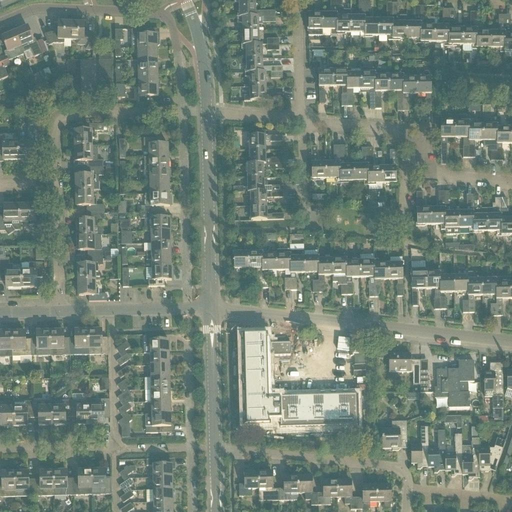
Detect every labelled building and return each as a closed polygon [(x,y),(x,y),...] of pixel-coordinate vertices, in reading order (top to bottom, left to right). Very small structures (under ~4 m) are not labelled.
[(308,37),(322,37),(322,31),(320,31),(320,23),(325,23),(325,15),(314,15),(314,11),(314,0),(308,0),(308,10),(308,15),(308,16),(308,37)] [(320,23),(320,31),(322,31),(330,31),(330,38),(336,38),(336,34),(336,31),(337,18),(336,0),(330,0),(330,11),(330,15),(325,15),(325,23),(320,23)] [(342,11),(342,0),(336,0),(337,18),(336,31),(336,34),(348,34),(348,26),(353,26),(353,18),(350,18),(350,11),(342,11)] [(364,34),(364,1),(358,1),(358,13),(359,13),(359,18),(353,18),(353,26),(348,26),(348,34),(364,34)] [(364,34),(364,37),(376,37),(376,29),(381,29),(381,21),(378,21),(369,21),(369,13),(370,13),(370,1),(364,1),(364,34)] [(247,2),(239,2),(239,4),(239,18),(239,19),(275,18),(275,12),(255,12),(255,7),(247,7),(247,2)] [(376,29),(376,37),(388,37),(392,37),(392,4),(386,4),(386,16),(387,16),(387,21),(381,21),(381,29),(376,29)] [(392,37),(392,40),(404,40),(404,32),(409,32),(409,24),(406,24),(406,17),(398,17),(398,4),(392,4),(392,37)] [(448,44),(448,46),(460,46),(460,38),(465,38),(465,30),(462,30),(462,26),(454,26),(454,10),(448,10),(448,22),(448,28),(448,44)] [(460,38),(460,46),(462,46),(462,53),(472,53),(472,46),(476,46),(476,30),(476,25),(476,13),(470,13),(470,25),(470,30),(465,30),(465,38),(460,38)] [(476,46),(476,50),(488,50),(488,41),(493,41),(493,33),(482,33),(482,28),(482,13),(476,13),(476,25),(476,30),(476,46)] [(488,41),(488,50),(504,50),(504,16),(498,16),(498,28),(499,28),(499,33),(493,33),(493,41),(488,41)] [(275,24),(275,18),(239,19),(239,18),(237,18),(237,24),(242,24),(242,30),(250,30),(250,35),(258,35),(258,24),(263,23),(263,24),(275,24)] [(420,40),(420,44),(432,44),(432,36),(437,36),(437,28),(434,27),(434,19),(427,19),(426,20),(424,21),(422,19),(420,19),(420,24),(420,40)] [(71,41),(71,24),(58,24),(58,34),(50,33),(44,36),(48,47),(55,44),(64,45),(64,41),(71,41)] [(93,51),(93,35),(84,35),(84,25),(71,24),(71,41),(77,41),(77,45),(86,46),(86,50),(93,51)] [(404,32),(404,40),(420,40),(420,24),(415,24),(409,24),(409,32),(404,32)] [(27,28),(14,33),(20,48),(23,53),(30,50),(34,58),(47,52),(42,41),(36,44),(35,39),(32,40),(27,28)] [(432,36),(432,44),(448,44),(448,28),(442,28),(437,28),(437,36),(432,36)] [(148,30),(131,31),(131,37),(137,37),(137,49),(157,49),(157,47),(158,47),(159,46),(159,42),(158,41),(157,41),(156,36),(152,36),(152,30),(148,30)] [(250,35),(250,30),(242,30),(243,46),(262,46),(259,46),(258,35),(250,35)] [(0,58),(4,68),(10,66),(8,61),(23,55),(23,53),(20,48),(14,33),(1,39),(7,52),(4,53),(5,56),(0,58)] [(262,62),(262,46),(243,46),(243,47),(246,47),(246,58),(254,58),(254,63),(262,62)] [(138,62),(157,61),(157,49),(137,49),(138,62)] [(254,63),(254,58),(246,58),(246,74),(245,74),(265,74),(270,74),(282,74),(282,68),(262,68),(262,62),(254,63)] [(38,69),(48,65),(46,59),(36,63),(38,69)] [(157,61),(138,62),(138,74),(157,73),(157,71),(160,71),(160,65),(157,65),(157,61)] [(335,80),(330,80),(331,88),(338,88),(341,88),(342,88),(342,96),(341,96),(341,108),(347,108),(347,75),(346,66),(332,67),(332,72),(335,72),(335,80)] [(54,67),(48,70),(51,76),(57,73),(54,67)] [(363,83),(358,83),(358,91),(361,90),(361,92),(361,93),(369,93),(369,110),(375,110),(375,71),(374,69),(363,70),(363,83)] [(361,75),(347,75),(347,108),(353,108),(353,91),(358,91),(358,83),(363,83),(363,70),(360,70),(361,75)] [(389,71),(375,71),(375,110),(381,110),(381,93),(386,93),(386,85),(391,85),(391,77),(389,77),(389,71)] [(328,72),(318,72),(318,74),(318,79),(318,88),(319,88),(331,88),(330,80),(335,80),(335,72),(332,72),(328,72)] [(391,85),(386,85),(386,93),(397,93),(397,113),(403,113),(403,101),(403,96),(403,80),(403,72),(396,72),(397,77),(391,77),(391,85)] [(138,86),(158,86),(157,73),(138,74),(138,86)] [(419,88),(414,88),(414,95),(426,95),(426,96),(426,101),(425,101),(425,113),(431,112),(430,73),(424,73),(424,79),(419,79),(419,88)] [(266,91),(265,74),(245,74),(245,79),(249,78),(250,86),(258,86),(258,91),(266,91)] [(403,80),(403,96),(409,95),(414,95),(414,88),(419,88),(419,79),(418,79),(403,80)] [(116,99),(122,99),(125,99),(124,86),(116,87),(116,99)] [(158,86),(138,86),(139,99),(139,104),(139,105),(141,105),(152,104),(152,98),(158,98),(158,86)] [(244,97),(244,103),(283,102),(283,96),(266,96),(266,91),(258,91),(258,86),(250,86),(250,97),(244,97)] [(28,141),(17,141),(18,145),(18,161),(33,160),(33,151),(39,151),(39,143),(39,138),(39,134),(39,127),(39,123),(38,120),(38,113),(28,114),(27,114),(28,141)] [(455,116),(440,116),(440,117),(440,120),(440,123),(440,139),(440,144),(440,156),(446,156),(446,144),(445,144),(445,139),(452,139),(452,131),(457,131),(457,123),(455,123),(455,116)] [(452,131),(452,139),(462,139),(468,139),(469,139),(469,121),(468,121),(468,116),(455,116),(455,123),(457,123),(457,131),(452,131)] [(485,134),(485,126),(473,126),(473,121),(469,121),(469,147),(469,159),(474,159),(474,145),(473,145),(473,142),(480,142),(480,134),(485,134)] [(75,148),(91,147),(91,139),(95,139),(95,133),(103,132),(103,125),(84,126),(84,132),(75,132),(75,148)] [(480,134),(480,142),(483,142),(483,148),(490,148),(490,162),(496,162),(497,150),(497,145),(497,129),(497,126),(485,126),(485,134),(480,134)] [(511,137),(511,129),(497,129),(497,145),(508,145),(508,137),(511,137)] [(0,136),(0,151),(3,152),(3,161),(18,161),(18,145),(17,141),(3,141),(3,137),(0,136)] [(257,154),(265,154),(265,137),(249,137),(249,149),(257,149),(257,154)] [(159,146),(159,139),(143,140),(143,147),(148,147),(149,159),(168,158),(168,146),(159,146)] [(91,147),(75,148),(75,163),(85,163),(85,169),(95,169),(103,168),(103,162),(97,162),(97,147),(91,147)] [(317,165),(316,160),(317,160),(316,148),(311,149),(312,181),(323,180),(323,173),(328,173),(328,165),(317,165)] [(257,149),(249,149),(249,165),(265,165),(265,160),(265,154),(257,154),(257,149)] [(373,169),(373,161),(373,149),(367,150),(368,182),(368,185),(379,185),(379,177),(384,177),(384,169),(373,169)] [(356,175),(351,175),(351,183),(364,182),(368,182),(367,150),(361,150),(361,167),(356,167),(356,175)] [(396,185),(395,152),(389,152),(390,164),(390,169),(384,169),(384,177),(379,177),(379,185),(396,185)] [(144,171),(169,171),(168,158),(149,159),(144,159),(144,171)] [(271,172),(271,171),(282,171),(282,165),(270,165),(265,165),(249,165),(247,165),(247,177),(255,177),(255,182),(263,182),(263,171),(265,171),(265,172),(271,172)] [(323,180),(339,180),(339,168),(339,165),(328,165),(328,173),(323,173),(323,180)] [(340,168),(339,168),(339,180),(339,183),(351,183),(351,175),(356,175),(356,167),(340,168)] [(85,177),(76,177),(76,192),(92,192),(100,192),(99,192),(99,184),(96,184),(96,178),(103,178),(103,171),(95,171),(85,171),(85,177)] [(143,184),(149,183),(169,183),(169,171),(144,171),(143,171),(143,184)] [(247,177),(248,193),(263,193),(263,182),(255,182),(255,177),(247,177)] [(150,196),(169,195),(169,183),(149,183),(150,196)] [(92,200),(92,192),(76,192),(76,207),(86,207),(86,213),(105,213),(104,207),(96,207),(96,200),(92,200)] [(283,199),(283,193),(271,193),(263,193),(248,193),(248,194),(250,194),(250,205),(258,205),(258,210),(266,209),(266,199),(271,199),(283,199)] [(422,210),(422,205),(422,193),(416,193),(417,227),(428,226),(428,218),(433,218),(433,210),(422,210)] [(145,208),(141,208),(141,215),(146,214),(150,214),(162,214),(162,208),(170,208),(169,203),(172,203),(172,195),(169,195),(150,196),(150,195),(145,195),(145,208)] [(461,221),(456,222),(456,230),(459,229),(473,229),(472,196),(466,196),(467,208),(467,213),(461,213),(461,221)] [(478,196),(472,196),(473,229),(473,233),(485,233),(484,225),(489,225),(489,217),(487,217),(486,209),(481,210),(478,207),(478,196)] [(489,225),(484,225),(485,233),(501,232),(500,199),(494,199),(494,207),(492,207),(492,209),(489,209),(486,209),(487,217),(489,217),(489,225)] [(511,220),(505,220),(505,215),(507,215),(506,199),(500,199),(501,232),(501,236),(511,236),(511,220)] [(258,210),(258,205),(250,205),(251,222),(267,221),(283,221),(283,215),(271,215),(271,216),(266,216),(266,209),(258,210)] [(35,216),(34,206),(19,207),(20,223),(28,223),(28,226),(34,226),(35,231),(41,231),(41,216),(35,216)] [(20,223),(19,207),(4,207),(4,217),(0,217),(0,231),(5,232),(5,227),(11,227),(15,231),(20,231),(20,223)] [(445,232),(444,210),(433,210),(433,218),(428,218),(428,226),(440,226),(441,232),(445,232)] [(451,214),(445,214),(445,232),(445,236),(459,236),(459,229),(456,230),(456,222),(461,221),(461,213),(451,214)] [(146,220),(145,222),(145,233),(151,233),(170,232),(170,220),(164,220),(162,220),(162,214),(150,214),(150,220),(146,220)] [(77,237),(93,237),(93,229),(97,229),(97,222),(105,222),(105,215),(86,216),(86,222),(77,222),(77,237)] [(129,223),(121,223),(121,230),(121,233),(126,233),(130,233),(130,229),(129,229),(129,223)] [(151,245),(170,244),(170,232),(151,233),(151,245)] [(93,237),(77,237),(77,252),(87,252),(87,258),(102,258),(102,251),(100,251),(100,236),(93,236),(93,237)] [(146,253),(146,257),(171,257),(170,244),(151,245),(151,253),(146,253)] [(248,254),(247,248),(247,254),(233,254),(234,275),(234,287),(240,287),(240,275),(240,270),(246,270),(245,262),(250,262),(250,254),(248,254)] [(262,277),(261,248),(247,248),(248,254),(250,254),(250,262),(245,262),(246,270),(256,270),(256,277),(257,290),(263,289),(262,277)] [(262,256),(262,248),(261,248),(262,277),(263,289),(268,289),(268,277),(267,272),(274,272),(273,264),(278,264),(278,256),(276,256),(262,256)] [(290,272),(289,251),(276,251),(276,256),(278,256),(278,264),(273,264),(274,272),(290,272)] [(290,252),(290,251),(289,251),(290,272),(295,271),(295,274),(302,274),(301,266),(306,266),(306,258),(304,258),(303,252),(290,252)] [(304,252),(303,252),(304,258),(306,258),(306,266),(301,266),(302,274),(318,274),(318,258),(318,252),(304,252)] [(318,256),(318,258),(318,274),(318,277),(318,282),(319,294),(324,294),(324,282),(324,277),(330,277),(329,269),(334,268),(334,260),(322,261),(322,256),(318,256)] [(171,257),(146,257),(146,263),(151,263),(152,269),(171,269),(171,257)] [(346,263),(346,279),(351,279),(358,279),(357,271),(362,271),(362,263),(360,263),(360,257),(346,257),(346,260),(346,263)] [(78,282),(94,281),(94,273),(98,273),(98,267),(102,266),(102,260),(87,260),(87,266),(78,267),(78,282)] [(346,279),(346,263),(346,260),(334,260),(334,268),(329,269),(330,277),(332,277),(332,284),(337,283),(337,286),(341,286),(341,296),(347,296),(346,284),(346,279)] [(6,261),(0,261),(0,279),(6,279),(6,283),(6,289),(21,289),(21,273),(13,273),(12,266),(7,266),(6,266),(6,261)] [(362,271),(357,271),(358,279),(369,279),(369,282),(368,282),(368,287),(369,299),(374,298),(375,298),(374,282),(374,278),(374,266),(374,263),(362,263),(362,271)] [(21,273),(21,289),(36,288),(36,279),(42,278),(42,264),(28,264),(28,268),(21,268),(21,269),(21,273)] [(374,266),(374,278),(374,282),(375,298),(381,298),(380,286),(380,281),(386,281),(385,273),(390,273),(390,265),(378,266),(374,266)] [(390,273),(385,273),(386,281),(397,281),(402,281),(402,267),(402,265),(390,265),(390,273)] [(152,269),(146,269),(146,281),(152,280),(152,281),(148,281),(148,288),(164,288),(164,282),(171,281),(171,269),(152,269)] [(425,269),(411,270),(411,275),(411,291),(412,296),(412,308),(418,307),(418,296),(417,296),(417,291),(423,290),(423,282),(428,282),(428,274),(428,269),(425,269)] [(467,293),(467,274),(467,271),(453,272),(453,277),(456,277),(456,285),(451,286),(451,294),(467,293)] [(428,282),(423,282),(423,290),(434,290),(435,299),(434,299),(434,311),(440,311),(440,299),(440,294),(439,278),(439,274),(428,274),(428,282)] [(473,274),(467,274),(468,293),(467,293),(468,297),(473,297),(474,297),(479,297),(479,289),(484,289),(484,281),(473,282),(473,274)] [(440,294),(451,294),(451,286),(456,285),(456,277),(453,277),(439,278),(440,294)] [(495,279),(495,281),(496,281),(496,297),(495,297),(495,306),(496,306),(496,318),(502,317),(502,306),(501,306),(501,301),(507,301),(507,293),(511,292),(511,286),(511,285),(509,285),(509,279),(495,279)] [(95,289),(94,281),(78,282),(78,297),(88,297),(89,303),(106,303),(106,296),(99,296),(98,289),(95,289)] [(484,289),(479,289),(479,297),(495,297),(496,297),(496,281),(495,281),(484,281),(484,289)] [(63,343),(63,332),(50,333),(50,357),(69,357),(69,339),(69,343),(63,343)] [(88,356),(88,332),(74,332),(75,342),(69,342),(69,339),(69,357),(88,356)] [(102,339),(101,332),(88,332),(88,356),(108,356),(108,339),(102,339)] [(0,358),(12,358),(11,334),(0,333),(0,358)] [(25,343),(25,333),(11,334),(12,358),(31,357),(30,340),(30,343),(25,343)] [(50,357),(50,333),(36,333),(36,343),(31,343),(31,340),(30,340),(31,357),(50,357)] [(145,338),(143,338),(143,345),(145,345),(145,346),(149,346),(150,355),(169,354),(169,342),(159,342),(159,336),(145,336),(145,338)] [(266,336),(241,337),(241,343),(242,343),(243,343),(244,357),(242,357),(242,363),(244,363),(244,370),(242,370),(242,376),(244,376),(244,382),(243,382),(242,382),(242,383),(243,394),(243,405),(243,408),(243,414),(245,414),(245,420),(244,420),(243,420),(243,421),(243,427),(267,426),(269,426),(269,422),(274,421),(274,422),(275,422),(280,421),(280,430),(292,430),(294,429),(317,429),(320,429),(343,428),(345,428),(357,428),(357,411),(356,397),(356,396),(344,397),(342,397),(319,397),(317,397),(293,398),(291,398),(289,398),(286,398),(285,398),(281,398),(279,398),(279,402),(277,402),(271,402),(268,402),(267,342),(266,337),(266,336)] [(118,349),(116,350),(119,355),(125,351),(130,348),(126,343),(120,347),(118,349)] [(289,343),(270,344),(270,357),(290,356),(291,346),(291,345),(291,344),(290,344),(289,343)] [(150,367),(169,367),(169,354),(150,355),(150,367)] [(120,367),(130,360),(127,355),(116,362),(120,367)] [(410,373),(410,361),(410,355),(389,355),(389,367),(391,367),(391,373),(401,373),(410,373)] [(467,394),(467,384),(474,383),(473,362),(458,363),(458,371),(436,371),(437,397),(448,397),(448,410),(469,409),(469,394),(467,394)] [(503,411),(502,364),(489,365),(489,374),(484,374),(484,399),(492,398),(492,411),(493,411),(493,419),(503,419),(503,411)] [(150,379),(170,379),(169,367),(150,367),(150,379)] [(120,380),(131,372),(127,368),(117,375),(120,380)] [(151,391),(170,391),(170,379),(150,379),(151,391)] [(123,383),(117,387),(120,392),(125,388),(131,385),(128,380),(123,383)] [(151,404),(170,403),(170,391),(151,391),(151,404)] [(123,408),(128,404),(133,404),(131,397),(128,392),(123,395),(117,399),(123,408)] [(73,402),(70,402),(71,416),(77,416),(77,419),(77,426),(90,426),(90,401),(87,401),(73,402)] [(109,401),(90,401),(90,426),(104,425),(104,418),(109,418),(109,401)] [(32,402),(13,403),(14,427),(27,427),(27,420),(27,417),(32,417),(33,417),(32,402)] [(52,402),(32,402),(33,417),(38,417),(38,420),(39,427),(52,426),(52,402)] [(68,402),(52,402),(52,426),(65,426),(65,419),(65,416),(70,416),(71,416),(70,402),(68,402)] [(13,403),(0,403),(0,417),(0,420),(0,427),(14,427),(13,403)] [(151,416),(170,415),(170,403),(151,404),(151,416)] [(123,420),(128,416),(126,413),(132,409),(128,404),(123,408),(118,411),(123,420)] [(146,435),(161,434),(161,428),(171,428),(170,415),(151,416),(145,416),(146,435)] [(121,429),(132,421),(128,416),(123,420),(118,424),(121,429)] [(400,450),(400,441),(407,441),(406,423),(391,423),(391,431),(381,431),(382,450),(392,450),(392,452),(398,452),(400,450)] [(421,447),(410,447),(411,465),(417,465),(417,471),(420,471),(422,469),(422,465),(428,465),(428,451),(428,428),(427,428),(420,429),(421,447)] [(428,465),(428,469),(434,469),(434,475),(437,475),(439,473),(439,469),(445,468),(445,455),(445,447),(445,432),(444,432),(437,432),(438,450),(428,451),(428,465)] [(445,468),(445,473),(451,472),(451,478),(454,478),(456,476),(456,472),(462,472),(462,458),(462,436),(462,433),(455,433),(455,436),(454,436),(455,447),(455,454),(445,455),(445,468)] [(462,472),(462,476),(468,476),(468,482),(471,482),(473,480),(473,476),(479,476),(479,473),(479,467),(478,449),(479,449),(479,440),(478,440),(474,440),(471,440),(472,458),(462,458),(462,472)] [(479,449),(478,449),(479,467),(479,473),(485,473),(488,473),(490,471),(489,467),(491,467),(496,469),(505,442),(497,440),(494,450),(489,450),(489,449),(479,449)] [(162,467),(161,460),(146,461),(146,467),(152,467),(152,479),(172,479),(171,466),(162,467)] [(122,480),(132,473),(129,468),(119,475),(122,480)] [(73,483),(73,497),(92,496),(91,472),(78,472),(78,479),(78,483),(73,483)] [(105,472),(91,472),(92,496),(102,496),(111,496),(111,479),(105,479),(105,472)] [(28,473),(15,474),(15,498),(34,498),(34,484),(28,484),(28,481),(28,473)] [(34,484),(34,498),(54,497),(53,473),(40,473),(40,481),(40,483),(34,484)] [(66,473),(53,473),(54,497),(73,497),(73,483),(67,483),(67,480),(66,473)] [(0,484),(0,498),(15,498),(15,474),(1,474),(2,481),(2,484),(0,484)] [(239,498),(249,498),(252,498),(251,490),(258,490),(258,474),(244,474),(245,486),(239,486),(239,498)] [(278,502),(278,490),(272,491),(272,474),(258,474),(258,490),(259,497),(266,497),(266,500),(271,500),(272,502),(278,502)] [(278,502),(298,502),(298,495),(297,478),(284,479),(284,490),(278,490),(278,502)] [(312,495),(311,478),(297,478),(298,495),(305,495),(305,502),(311,501),(311,507),(318,507),(317,495),(312,495)] [(153,492),(172,491),(172,479),(152,479),(153,492)] [(122,492),(133,485),(129,480),(119,487),(122,492)] [(351,499),(350,482),(337,483),(337,499),(344,499),(344,506),(350,506),(350,511),(357,511),(357,499),(351,499)] [(318,507),(330,506),(330,499),(337,499),(337,483),(323,483),(323,495),(317,495),(318,507)] [(357,511),(370,511),(370,503),(377,503),(376,487),(362,488),(363,499),(357,499),(357,511)] [(390,510),(390,487),(376,487),(377,503),(384,503),(384,511),(390,510)] [(153,504),(172,503),(172,491),(153,492),(153,504)] [(123,504),(133,497),(130,492),(119,499),(123,504)] [(153,511),(172,511),(172,503),(153,504),(153,511)]
